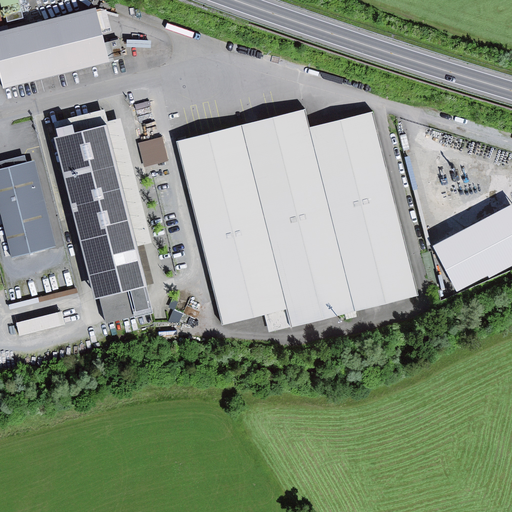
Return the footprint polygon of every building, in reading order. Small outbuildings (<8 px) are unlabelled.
[(0,0),(0,4),(1,10),(5,9),(8,22),(23,19),(18,0),(0,0)] [(96,9),(0,33),(0,73),(4,90),(109,64),(96,9)] [(166,48),(143,53),(144,60),(168,56),(166,48)] [(104,111),(54,124),(56,132),(72,128),(74,136),(106,128),(136,248),(151,244),(120,120),(107,124),(104,111)] [(305,111),(176,143),(222,327),(287,310),(291,329),(420,297),(373,112),(309,128),(305,111)] [(58,140),(55,140),(95,303),(100,301),(106,326),(153,314),(136,248),(106,128),(74,136),(72,128),(56,132),(58,140)] [(162,137),(138,143),(145,168),(169,161),(162,137)] [(25,156),(0,162),(0,170),(27,164),(25,156)] [(27,164),(0,170),(0,209),(12,258),(56,247),(34,162),(27,164)] [(511,207),(434,248),(457,293),(488,277),(490,279),(511,267),(511,207)] [(77,289),(9,306),(10,311),(78,294),(77,289)] [(62,313),(17,323),(20,336),(65,325),(62,313)]
